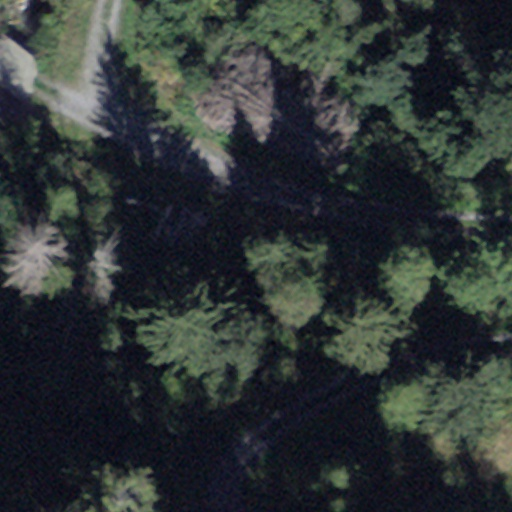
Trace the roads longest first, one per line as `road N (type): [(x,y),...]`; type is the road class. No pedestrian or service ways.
road 1 (track): [(440,511),(360,449),(312,382),(277,322),(287,260),(385,258),(511,286)]
road 2 (track): [(511,111),(355,100),(113,138),(0,81)]
